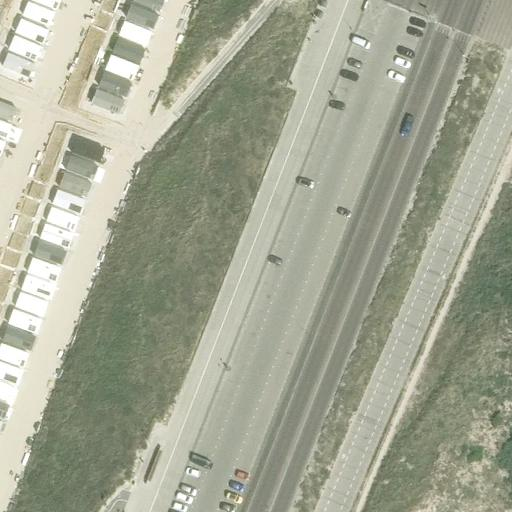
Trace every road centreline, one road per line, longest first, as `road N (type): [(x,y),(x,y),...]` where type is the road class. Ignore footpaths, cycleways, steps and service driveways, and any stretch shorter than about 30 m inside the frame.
road 1 (primary): [(276,511),(477,0)]
road 2 (primary): [(454,0),(254,511)]
